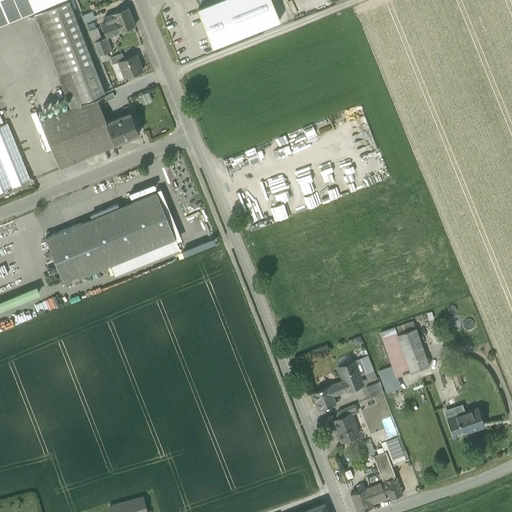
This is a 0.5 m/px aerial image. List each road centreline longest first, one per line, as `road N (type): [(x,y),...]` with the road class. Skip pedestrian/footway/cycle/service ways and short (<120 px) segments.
road 1 (residential): [(333,492),(192,137)]
road 2 (track): [(358,0),(158,80)]
road 3 (residential): [(192,137),(0,217)]
road 4 (residential): [(192,137),(137,0)]
road 5 (tertiary): [(511,463),(388,511)]
